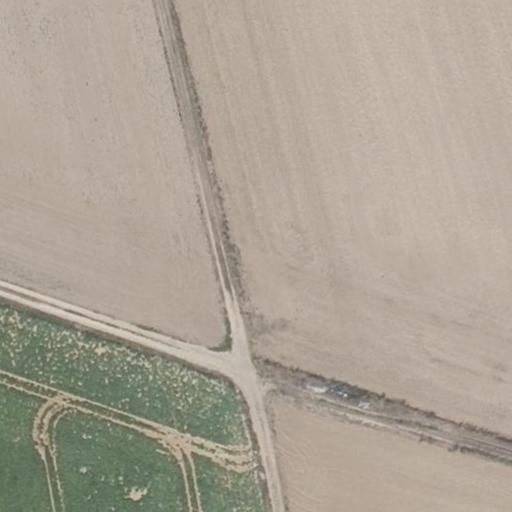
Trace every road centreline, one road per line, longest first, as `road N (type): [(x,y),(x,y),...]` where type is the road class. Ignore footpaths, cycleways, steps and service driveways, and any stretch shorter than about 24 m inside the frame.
road 1 (track): [(154,0),(246,376)]
road 2 (track): [(246,376),(511,457)]
road 3 (track): [(0,292),(246,376)]
road 4 (track): [(246,376),(270,511)]
